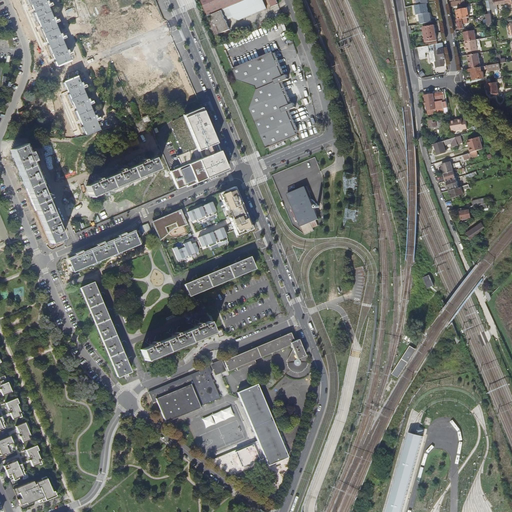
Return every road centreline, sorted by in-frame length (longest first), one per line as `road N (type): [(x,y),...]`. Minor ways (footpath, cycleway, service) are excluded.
road 1 (residential): [(412,87),(435,187),(497,337)]
road 2 (residential): [(41,262),(243,171)]
road 3 (residential): [(301,316),(325,378),(324,397),(283,511)]
road 4 (residential): [(126,401),(208,347),(235,345),(301,316)]
road 5 (residential): [(172,0),(243,171)]
road 6 (residential): [(126,401),(266,511)]
road 7 (residential): [(41,262),(84,353),(126,401)]
road 8 (residential): [(243,171),(301,316)]
road 9 (residential): [(6,0),(27,59),(0,139)]
road 10 (unclassified): [(290,0),(331,134)]
road 11 (residential): [(126,401),(109,428),(94,490),(58,511)]
